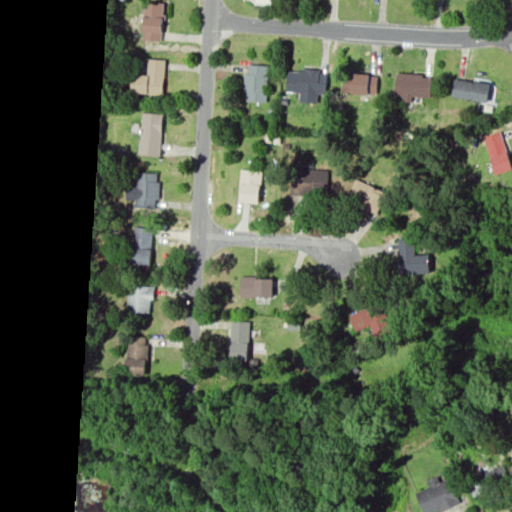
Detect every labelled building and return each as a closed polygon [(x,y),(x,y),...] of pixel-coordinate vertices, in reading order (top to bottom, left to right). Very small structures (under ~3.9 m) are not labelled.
[(162,40),(165,1),(153,0),(141,0),(139,38),(162,40)] [(164,93),(132,91),(134,73),(149,75),(150,55),(167,57),(164,93)] [(247,65),(247,104),(271,104),(271,65),(247,65)] [(327,94),(317,93),(317,101),(301,100),(302,89),(287,89),(288,68),(328,70),(327,94)] [(342,91),(378,93),(380,71),(343,69),(342,91)] [(395,94),(434,98),(436,75),(397,71),(395,94)] [(449,100),(488,107),(492,84),(454,77),(449,100)] [(166,151),(169,112),(146,110),(143,149),(166,151)] [(511,164),(492,169),(482,134),(502,128),(511,164)] [(240,164),(237,203),(261,204),(264,165),(240,164)] [(328,169),(295,168),(295,193),(327,194),(328,169)] [(158,210),(162,171),(138,169),(135,208),(158,210)] [(378,213),(360,206),(365,194),(353,189),(358,177),(388,190),(378,213)] [(157,267),(160,228),(137,226),(133,265),(157,267)] [(425,271),(422,252),(410,253),(408,241),(395,243),(400,275),(425,271)] [(237,296),(276,298),(277,275),(238,273),(237,296)] [(150,312),(131,310),(133,282),(159,284),(157,299),(151,298),(150,312)] [(389,327),(370,334),(366,321),(354,325),(350,313),(381,303),(389,327)] [(300,328),(285,327),(285,316),(301,317),(300,328)] [(251,358),(254,320),(231,318),(227,357),(251,358)] [(148,377),(126,375),(130,337),(152,339),(148,377)] [(511,476),(511,479),(474,496),(469,485),(477,482),(474,477),(506,463),(511,476)] [(461,500),(428,511),(421,491),(430,487),(428,480),(440,476),(442,480),(452,476),(461,500)]
